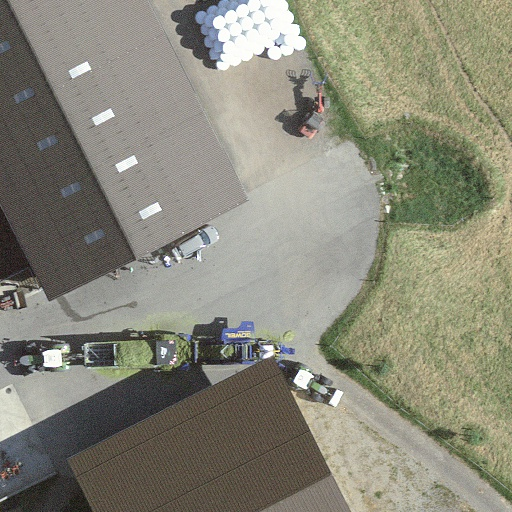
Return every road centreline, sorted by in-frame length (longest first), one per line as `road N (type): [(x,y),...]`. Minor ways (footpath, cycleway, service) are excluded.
road 1 (track): [(0,347),(173,311),(282,340),(495,511)]
road 2 (unknown): [(194,0),(289,190),(285,225),(264,255),(173,311)]
